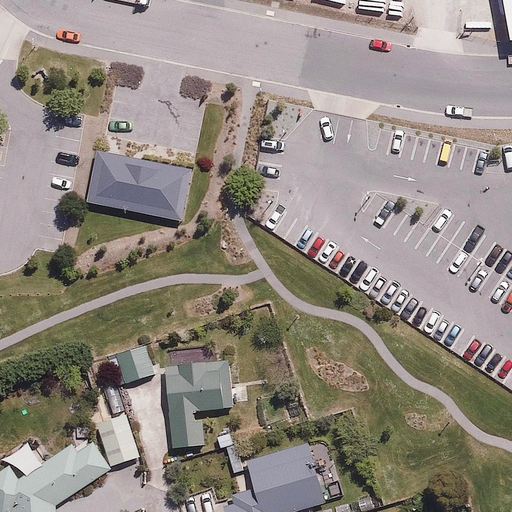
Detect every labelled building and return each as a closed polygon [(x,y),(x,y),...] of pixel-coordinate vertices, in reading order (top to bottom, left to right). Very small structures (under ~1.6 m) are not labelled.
[(511,0),(501,0),(508,34),(511,33),(511,0)] [(192,167),(99,148),(89,198),(182,216),(192,167)] [(105,355),(118,384),(152,370),(139,340),(105,355)] [(230,349),(166,356),(175,446),(204,443),(202,418),(196,418),(195,406),(235,402),(230,349)] [(121,409),(94,422),(114,463),(141,450),(121,409)] [(12,458),(0,466),(0,509),(2,511),(58,511),(58,501),(106,465),(89,442),(79,449),(71,439),(24,474),(12,458)] [(216,502),(212,492),(181,502),(183,511),(283,511),(328,497),(310,441),(248,462),(255,482),(228,491),(230,497),(216,502)]
